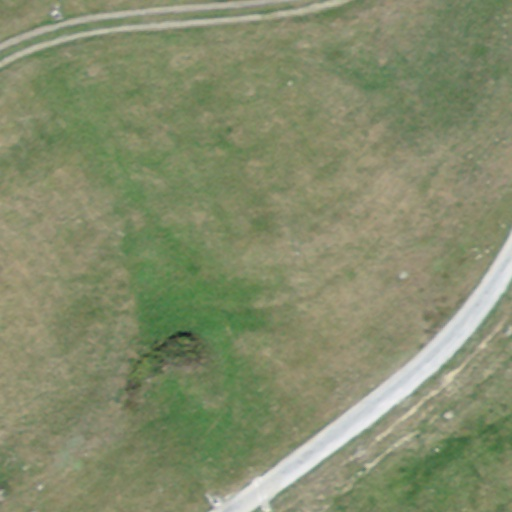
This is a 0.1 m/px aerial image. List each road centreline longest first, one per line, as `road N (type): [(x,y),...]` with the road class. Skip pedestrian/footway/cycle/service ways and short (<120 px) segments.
road 1 (track): [(511,220),(471,285),(403,353),(192,511)]
road 2 (track): [(0,35),(59,7),(139,0)]
